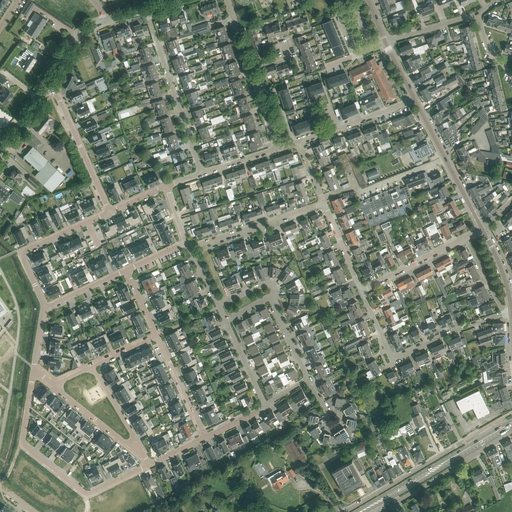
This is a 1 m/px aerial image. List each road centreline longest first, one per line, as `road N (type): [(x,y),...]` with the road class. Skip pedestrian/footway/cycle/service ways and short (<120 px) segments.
road 1 (residential): [(201,173),(147,10)]
road 2 (residential): [(343,511),(462,442),(481,440)]
road 3 (residential): [(277,148),(227,0)]
road 4 (residential): [(86,495),(22,443),(32,372)]
road 5 (residential): [(43,308),(24,254),(109,212)]
road 6 (residential): [(189,247),(323,203)]
road 7 (residential): [(45,89),(59,101),(109,212)]
road 8 (residential): [(397,502),(511,433)]
road 9 (residential): [(297,142),(414,100)]
road 10 (residential): [(392,358),(504,314)]
